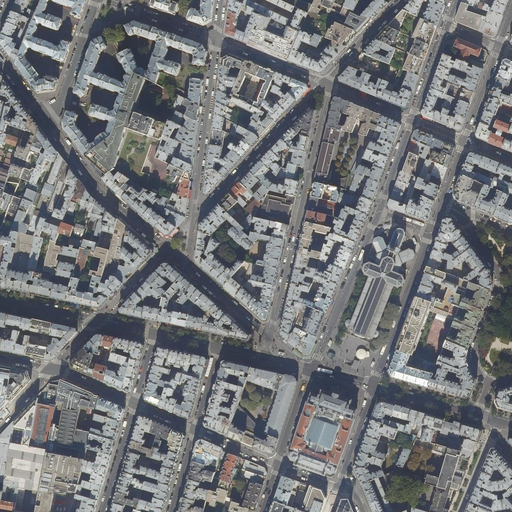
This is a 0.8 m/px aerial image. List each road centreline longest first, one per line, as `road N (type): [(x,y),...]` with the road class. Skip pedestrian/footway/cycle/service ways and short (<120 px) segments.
road 1 (residential): [(269,335),(329,84)]
road 2 (residential): [(441,199),(498,277),(474,349),(488,381)]
road 3 (residential): [(179,260),(100,191),(50,125)]
road 4 (residential): [(324,82),(194,216)]
road 5 (residential): [(216,38),(194,216)]
road 6 (residential): [(311,368),(377,212)]
road 7 (residential): [(430,231),(375,386)]
road 8 (residential): [(50,125),(95,0)]
